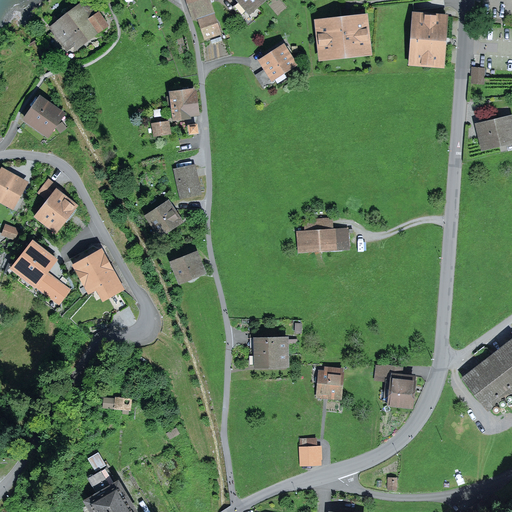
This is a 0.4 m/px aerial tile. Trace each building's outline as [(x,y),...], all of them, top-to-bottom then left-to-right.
[(207,0),(199,0),(190,3),(195,18),(212,11),(207,0)] [(241,0),(245,4),(237,12),(248,25),(261,13),(254,5),(259,0),(241,0)] [(90,2),(53,29),(68,49),(104,22),(90,2)] [(213,18),(201,23),(206,37),(218,33),(213,18)] [(417,51),(417,61),(437,62),(437,52),(440,52),(442,29),(439,29),(440,19),(420,18),(419,28),(416,27),(414,51),(417,51)] [(329,26),(320,27),(321,36),(319,36),(320,44),(322,44),(323,53),(332,52),(332,54),(358,52),(357,49),(366,48),(365,39),(367,39),(366,31),(364,31),(363,22),(355,23),(354,20),(328,23),(329,26)] [(283,48),(262,62),(269,72),(257,79),(263,89),(275,81),(273,77),(293,64),(283,48)] [(188,118),(188,114),(195,113),(192,94),(172,96),(175,120),(188,118)] [(42,98),(26,120),(48,136),(63,114),(42,98)] [(480,132),(483,147),(511,139),(511,124),(511,119),(487,125),(489,130),(480,132)] [(152,127),(154,135),(170,132),(169,124),(164,125),(164,123),(157,124),(157,126),(152,127)] [(176,171),(181,196),(199,192),(193,167),(176,171)] [(3,172),(0,176),(0,198),(12,205),(23,184),(3,172)] [(73,206),(57,194),(60,190),(48,180),(39,192),(51,201),(39,216),(55,229),(73,206)] [(150,217),(160,233),(178,221),(168,205),(150,217)] [(187,223),(166,233),(178,259),(200,249),(187,223)] [(7,226),(4,233),(11,236),(15,228),(7,226)] [(300,250),(305,250),(334,247),(333,231),(299,234),(300,250)] [(34,246),(17,268),(34,282),(51,260),(46,255),(46,254),(42,251),(41,252),(34,246)] [(96,301),(120,288),(100,252),(93,249),(73,260),(96,301)] [(175,264),(182,279),(201,271),(195,256),(175,264)] [(59,301),(68,290),(47,274),(38,286),(59,301)] [(295,340),(258,341),(258,351),(251,351),(251,364),(285,363),(285,350),(295,350),(295,340)] [(487,405),(506,391),(509,395),(510,395),(511,395),(511,396),(511,395),(511,344),(471,376),(468,372),(463,375),(487,405)] [(401,367),(383,365),(382,379),(386,379),(383,401),(390,402),(390,403),(410,406),(413,376),(400,375),(401,367)] [(324,396),(325,393),(338,394),(341,369),(326,368),(326,374),(321,374),(319,395),(324,396)] [(116,398),(116,399),(105,398),(104,407),(129,410),(130,399),(116,398)] [(320,463),(320,449),(301,449),(302,463),(320,463)] [(88,458),(95,471),(106,465),(98,452),(88,458)] [(89,501),(95,511),(132,511),(106,467),(88,478),(98,495),(89,501)] [(497,511),(497,510),(502,507),(496,496),(468,509),(469,511),(497,511)]
